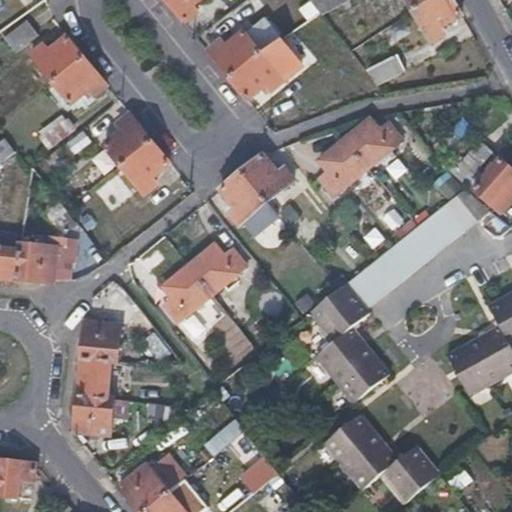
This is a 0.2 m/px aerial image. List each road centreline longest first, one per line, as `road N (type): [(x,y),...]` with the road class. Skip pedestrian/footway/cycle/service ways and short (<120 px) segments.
road 1 (residential): [(133,0),(243,142),(210,168),(89,17)]
road 2 (unknown): [(511,239),(453,263),(383,314)]
road 3 (residential): [(23,410),(105,511)]
